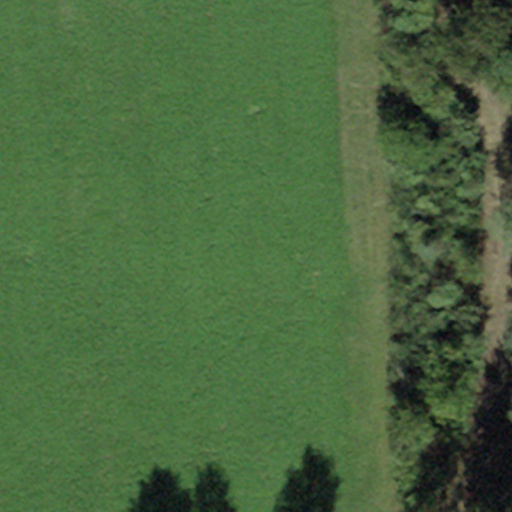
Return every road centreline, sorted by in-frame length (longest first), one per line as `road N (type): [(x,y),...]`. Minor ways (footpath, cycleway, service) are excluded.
road 1 (track): [(446,0),(443,24),(499,136),(511,202)]
road 2 (track): [(511,364),(487,464),(454,511)]
